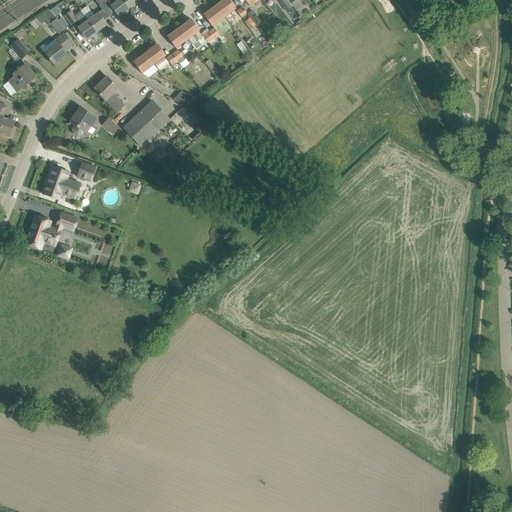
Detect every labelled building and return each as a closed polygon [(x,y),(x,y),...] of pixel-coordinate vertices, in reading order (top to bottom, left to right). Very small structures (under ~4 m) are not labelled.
[(118,16),(129,8),(123,0),(105,0),(110,6),(118,16)] [(123,0),(129,8),(140,0),(123,0)] [(229,0),(223,0),(215,6),(224,17),(235,9),(229,0)] [(277,0),(286,11),(292,7),(290,4),(287,0),(277,0)] [(87,6),(80,11),(96,32),(106,25),(98,13),(94,16),(87,6)] [(224,17),(215,6),(203,15),(212,26),(224,17)] [(242,18),(247,13),(243,7),(237,11),(242,18)] [(40,15),(30,23),(35,29),(45,21),(49,25),(50,24),(59,34),(65,29),(52,14),(49,10),(40,15)] [(71,10),(64,15),(71,25),(78,20),(81,25),(78,28),(87,40),(96,32),(80,11),(78,13),(74,15),(71,10)] [(244,22),(250,30),(256,25),(250,18),(244,22)] [(191,19),(179,28),(187,39),(196,51),(207,42),(203,37),(199,31),(199,30),(191,19)] [(187,39),(179,28),(167,37),(176,48),(187,39)] [(208,32),(213,39),(219,35),(214,28),(208,32)] [(15,34),(19,39),(24,35),(20,30),(15,34)] [(207,42),(208,43),(209,43),(213,39),(208,32),(203,37),(207,42)] [(40,48),(44,53),(53,65),(67,54),(65,51),(73,45),(64,33),(45,47),(44,45),(40,48)] [(11,46),(21,59),(29,52),(19,39),(11,46)] [(213,39),(209,43),(213,49),(218,46),(213,39)] [(157,44),(145,53),(154,65),(165,56),(157,44)] [(185,60),(182,57),(183,57),(178,50),(172,54),(177,61),(180,64),(185,60)] [(154,65),(145,53),(133,62),(142,73),(154,65)] [(177,61),(172,54),(167,58),(172,65),(177,61)] [(3,86),(10,96),(16,91),(16,92),(35,77),(25,64),(13,74),(15,77),(3,86)] [(218,71),(214,75),(219,81),(223,77),(218,71)] [(113,93),(118,88),(114,84),(107,77),(94,89),(101,96),(105,100),(106,100),(117,112),(124,105),(113,93)] [(194,101),(188,96),(182,90),(174,100),(186,107),(194,101)] [(149,103),(124,126),(141,144),(166,121),(169,118),(152,100),(149,103)] [(15,122),(3,117),(7,106),(0,103),(0,133),(11,137),(14,130),(12,129),(15,122)] [(72,129),(73,134),(77,136),(81,135),(84,132),(89,125),(92,127),(97,120),(80,108),(70,122),(75,125),(72,129)] [(103,125),(113,134),(118,128),(108,119),(103,125)] [(82,163),(77,176),(91,181),(95,168),(82,163)] [(53,167),(43,194),(59,200),(61,193),(75,198),(80,185),(66,180),(69,173),(53,167)] [(129,190),(139,193),(141,185),(132,182),(129,190)] [(62,227),(73,230),(77,219),(61,214),(57,225),(62,227)] [(43,241),(55,246),(62,227),(57,225),(55,230),(48,227),(50,222),(35,217),(26,243),(40,249),(43,241)] [(61,244),(58,257),(72,259),(74,246),(61,244)]
